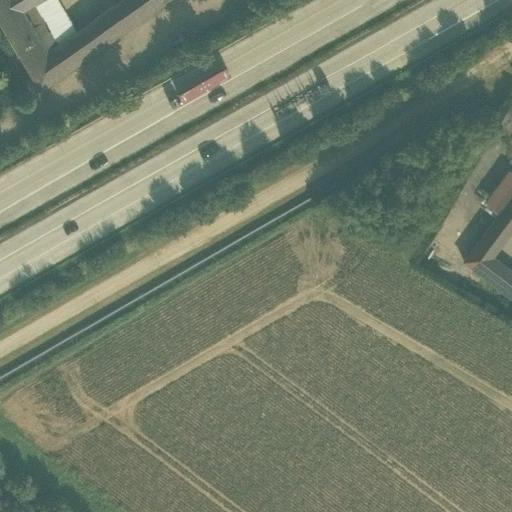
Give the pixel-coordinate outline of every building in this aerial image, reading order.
[(0,0),(0,24),(38,90),(71,67),(56,46),(46,53),(21,10),(31,4),(37,0),(0,0)] [(120,0),(116,3),(131,24),(162,2),(160,0),(120,0)] [(131,24),(116,3),(103,12),(118,33),(131,24)] [(56,46),(31,4),(21,10),(46,53),(56,46)] [(56,46),(71,67),(118,33),(103,12),(56,46)] [(492,223),(511,195),(511,172),(510,171),(479,213),(492,223)] [(511,230),(511,195),(492,223),(487,230),(503,242),(511,230)] [(495,254),(503,242),(487,230),(479,241),(495,254)] [(511,272),(492,258),(495,254),(479,241),(464,262),(511,298),(511,272)]
